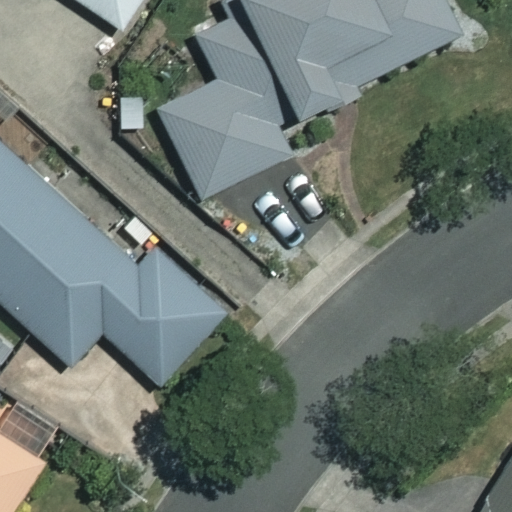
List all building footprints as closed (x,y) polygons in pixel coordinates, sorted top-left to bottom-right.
[(130,0),(81,0),(115,23),(130,0)] [(235,0),(238,6),(284,112),(454,30),(439,0),(235,0)] [(284,112),(238,6),(192,28),(214,75),(155,103),(198,192),(299,144),(284,112)] [(0,142),(0,300),(69,359),(96,326),(160,380),(222,307),(149,245),(137,258),(0,142)] [(0,511),(2,511),(38,461),(0,435),(0,511)] [(511,511),(511,449),(473,511),(511,511)]
